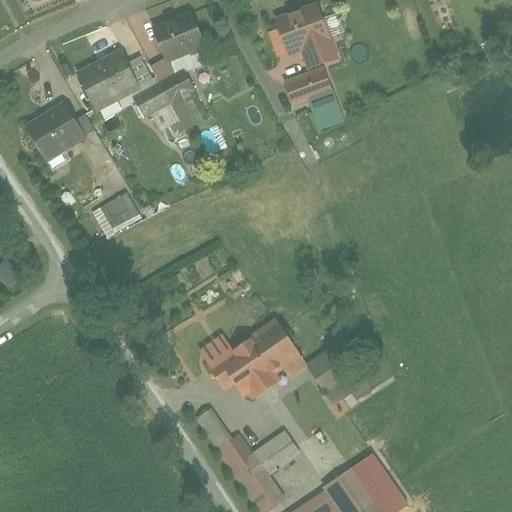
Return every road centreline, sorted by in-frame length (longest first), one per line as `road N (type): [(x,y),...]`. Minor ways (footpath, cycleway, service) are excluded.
road 1 (unclassified): [(85,284),(236,511)]
road 2 (residential): [(145,0),(64,28),(0,65)]
road 3 (unclassified): [(0,159),(85,284)]
